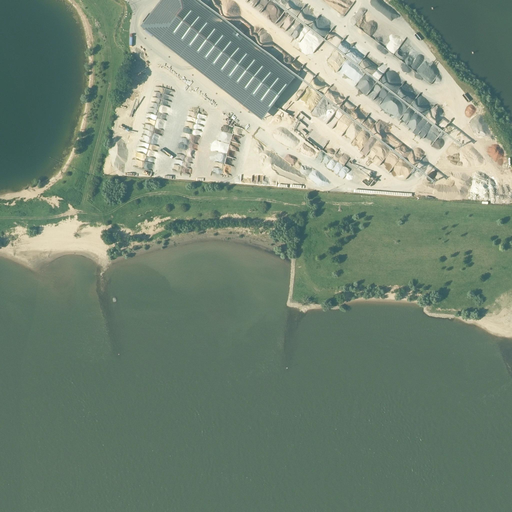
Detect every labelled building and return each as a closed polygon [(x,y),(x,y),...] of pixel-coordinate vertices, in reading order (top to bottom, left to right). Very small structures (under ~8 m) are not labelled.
[(294,79),(193,0),(166,0),(147,26),(263,117),(294,79)] [(277,21),(280,25),(286,18),(282,15),(277,21)] [(298,42),(305,34),(302,30),(294,38),(298,42)] [(327,90),(330,82),(322,79),(319,87),(327,90)] [(207,116),(209,108),(199,106),(197,114),(207,116)] [(224,131),(221,141),(230,144),(233,134),(224,131)] [(366,154),(371,158),(379,149),(374,145),(370,148),(371,148),(366,154)] [(337,175),(338,172),(343,175),(347,169),(337,162),(331,171),(337,175)]
